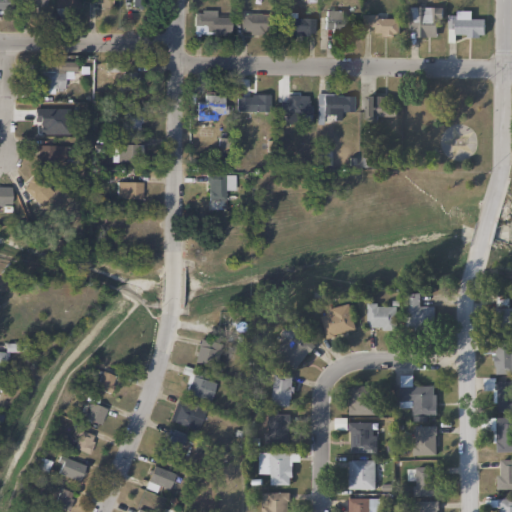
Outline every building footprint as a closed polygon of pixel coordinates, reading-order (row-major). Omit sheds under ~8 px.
[(0,0),(12,0),(12,11),(0,11),(0,0)] [(45,0),(45,9),(26,9),(26,0),(45,0)] [(54,9),(54,0),(78,0),(78,9),(54,9)] [(93,0),(94,8),(114,8),(114,0),(93,0)] [(409,8),(432,8),(432,37),(409,37),(409,8)] [(323,10),(348,10),(348,33),(323,33),(323,10)] [(193,35),(193,11),(228,11),(228,35),(193,35)] [(264,13),(264,34),(240,34),(240,13),(264,13)] [(307,35),(284,35),(284,16),(307,16),(307,35)] [(397,16),(397,36),(374,36),(374,27),(362,27),(362,16),(397,16)] [(484,17),(484,37),(448,37),(448,17),(484,17)] [(37,63),(70,63),(70,76),(61,76),(61,92),(37,92),(37,63)] [(122,72),(136,72),(136,92),(122,92),(122,72)] [(223,94),(223,114),(199,114),(199,94),(223,94)] [(235,110),(235,94),(268,94),(268,110),(235,110)] [(315,123),(315,94),(351,94),(351,112),(340,112),(340,123),(315,123)] [(364,117),(364,95),(396,95),(396,117),(364,117)] [(279,98),(309,98),(309,118),(279,118),(279,98)] [(59,104),(59,128),(37,128),(37,104),(59,104)] [(139,129),(116,129),(116,112),(139,112),(139,129)] [(65,162),(37,162),(37,145),(65,145),(65,162)] [(116,162),(116,145),(139,145),(139,162),(116,162)] [(338,166),(320,166),(320,148),(338,148),(338,166)] [(206,201),(206,174),(229,174),(229,188),(224,188),(224,201),(206,201)] [(35,202),(22,188),(35,175),(48,189),(35,202)] [(116,199),(116,181),(141,181),(141,199),(116,199)] [(0,205),(0,188),(10,188),(10,205),(0,205)] [(511,293),(511,329),(495,329),(495,293),(511,293)] [(404,323),(404,295),(421,295),(421,305),(433,305),(433,323),(404,323)] [(366,329),(366,303),(396,303),(396,329),(366,329)] [(354,329),(326,337),(318,312),(347,304),(354,329)] [(293,367),(270,344),(290,324),(313,347),(293,367)] [(215,365),(196,364),(196,341),(215,341),(215,365)] [(511,373),(493,373),(493,345),(511,345),(511,373)] [(8,353),(0,351),(0,372),(4,373),(8,353)] [(216,377),(208,401),(184,392),(189,377),(180,374),(183,366),(216,377)] [(94,388),(100,372),(113,377),(108,393),(94,388)] [(434,415),(408,415),(408,405),(397,405),(398,375),(411,375),(411,385),(435,385),(434,415)] [(270,405),(271,376),(290,377),(289,406),(270,405)] [(483,389),(483,379),(511,379),(511,410),(493,410),(493,390),(483,389)] [(374,414),(347,414),(347,387),(374,387),(374,414)] [(196,431),(168,419),(177,398),(205,410),(196,431)] [(100,424),(84,418),(90,402),(106,407),(100,424)] [(263,444),(263,413),(289,413),(289,444),(263,444)] [(511,448),(493,448),(493,417),(511,417),(511,428),(511,448)] [(375,453),(348,453),(348,422),(375,422),(375,453)] [(435,426),(435,454),(413,454),(413,426),(435,426)] [(95,436),(87,454),(72,447),(80,429),(95,436)] [(179,448),(166,442),(172,429),(185,435),(179,448)] [(257,473),(257,453),(290,453),(290,485),(268,485),(268,473),(257,473)] [(84,463),(78,481),(53,472),(59,454),(84,463)] [(347,489),(347,459),(374,459),(374,489),(347,489)] [(511,489),(495,489),(495,460),(511,460),(511,489)] [(143,487),(152,465),(173,473),(167,488),(159,485),(156,492),(143,487)] [(412,467),(433,467),(433,495),(412,495),(412,467)] [(73,492),(67,511),(52,506),(58,488),(73,492)] [(287,493),(287,511),(260,511),(260,493),(287,493)] [(347,511),(347,497),(378,497),(378,511),(347,511)] [(491,499),(511,499),(511,511),(497,511),(497,507),(491,507),(491,499)] [(438,501),(438,511),(415,511),(415,501),(438,501)]
